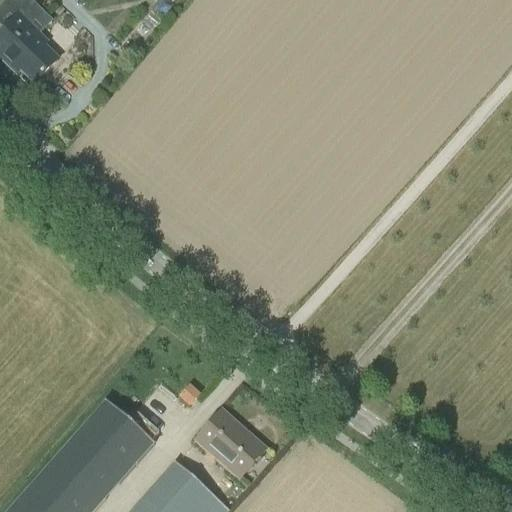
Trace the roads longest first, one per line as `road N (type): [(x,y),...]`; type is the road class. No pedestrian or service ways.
road 1 (tertiary): [(491,511),(220,317),(0,120)]
road 2 (track): [(511,78),(269,354)]
